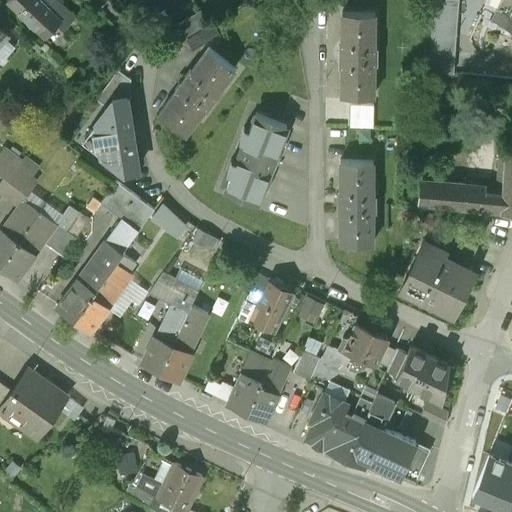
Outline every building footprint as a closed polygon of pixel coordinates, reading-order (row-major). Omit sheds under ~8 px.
[(7,0),(6,1),(33,27),(49,9),(40,0),(7,0)] [(511,5),(509,13),(497,9),(492,19),(511,27),(511,5)] [(181,21),(186,30),(205,20),(199,10),(181,21)] [(374,11),(342,10),(342,39),(340,40),(340,64),(341,64),(341,93),(373,93),(374,60),(375,60),(375,44),(374,44),(374,11)] [(209,25),(188,38),(195,49),(216,36),(209,25)] [(209,48),(191,71),(190,71),(175,90),(177,91),(159,114),(185,134),(205,107),(206,108),(216,95),(214,94),(234,68),(209,48)] [(108,83),(94,102),(103,109),(118,90),(108,83)] [(130,120),(127,97),(112,99),(89,130),(92,149),(124,172),(138,170),(134,146),(132,146),(128,121),(130,120)] [(256,112),(244,144),(242,143),(237,158),(238,159),(226,190),(257,201),(267,174),(269,174),(277,152),(276,151),(286,124),(256,112)] [(511,150),(506,150),(506,151),(500,151),(496,196),(501,196),(500,212),(511,213),(511,150)] [(373,159),(341,159),(340,188),(339,188),(338,213),(340,213),(340,242),(372,242),(372,209),(374,209),(374,193),(373,193),(373,159)] [(465,184),(420,180),(417,205),(483,211),(484,192),(464,190),(465,184)] [(163,201),(153,216),(181,236),(192,222),(163,201)] [(23,205),(10,223),(14,226),(8,234),(18,242),(37,215),(23,205)] [(18,242),(2,265),(18,277),(44,241),(58,222),(40,210),(37,215),(18,242)] [(67,229),(58,222),(44,241),(63,255),(89,217),(80,211),(67,229)] [(459,219),(443,253),(470,266),(486,232),(459,219)] [(0,229),(0,263),(2,265),(18,242),(8,234),(0,229)] [(142,241),(134,236),(116,261),(129,271),(132,267),(128,264),(134,256),(132,254),(142,241)] [(443,253),(424,244),(402,290),(452,313),(473,268),(470,266),(443,253)] [(114,263),(99,252),(86,270),(88,272),(101,281),(114,263)] [(101,281),(74,318),(91,330),(107,307),(107,306),(131,273),(129,271),(116,261),(114,263),(101,281)] [(82,288),(74,283),(58,306),(74,318),(101,281),(88,272),(85,276),(88,279),(82,288)] [(163,272),(149,292),(169,302),(179,281),(163,272)] [(270,282),(261,301),(258,299),(248,320),(258,325),(263,324),(272,328),(289,291),(270,282)] [(301,312),(317,320),(327,301),(311,293),(301,312)] [(193,301),(178,294),(174,302),(189,309),(193,301)] [(172,302),(155,336),(154,335),(142,361),(160,370),(179,330),(189,309),(174,302),(172,302)] [(201,315),(190,310),(179,330),(194,337),(199,326),(196,324),(201,315)] [(386,335),(357,322),(355,323),(348,336),(347,337),(346,336),(345,336),(339,347),(340,348),(375,364),(384,343),(387,337),(386,335)] [(179,330),(160,370),(179,378),(191,353),(183,349),(187,339),(192,341),(194,337),(179,330)] [(384,343),(375,364),(386,369),(395,348),(384,343)] [(396,375),(394,379),(414,389),(430,355),(410,345),(406,353),(396,375)] [(386,369),(385,370),(396,375),(406,353),(396,347),(386,369)] [(320,356),(303,348),(293,370),(310,378),(320,356)] [(430,355),(414,389),(441,402),(448,364),(430,355)] [(248,379),(240,375),(227,401),(246,410),(259,384),(265,370),(250,362),(247,367),(253,370),(248,379)] [(12,390),(0,407),(0,410),(3,405),(28,423),(24,428),(36,437),(67,394),(29,367),(12,390)] [(281,377),(265,370),(259,384),(269,389),(274,380),(279,382),(281,377)] [(218,379),(213,389),(228,397),(233,387),(218,379)] [(0,407),(12,390),(0,380),(0,407)] [(269,389),(259,384),(246,410),(265,419),(277,393),(269,389)] [(330,393),(323,391),(309,420),(313,421),(305,437),(313,441),(312,443),(320,446),(321,445),(345,456),(372,398),(360,393),(352,413),(345,410),(349,402),(340,398),(340,396),(330,392),(330,393)] [(394,400),(375,391),(372,398),(345,456),(365,465),(367,460),(400,475),(412,449),(415,442),(382,426),(394,400)] [(510,399),(500,394),(494,408),(505,412),(510,399)] [(447,411),(426,401),(420,413),(445,425),(447,411)] [(412,449),(401,474),(415,481),(427,455),(412,449)] [(472,495),(493,504),(509,463),(489,455),(472,495)] [(202,475),(175,462),(157,498),(185,511),(202,475)] [(493,504),(511,511),(511,464),(509,463),(493,504)]
